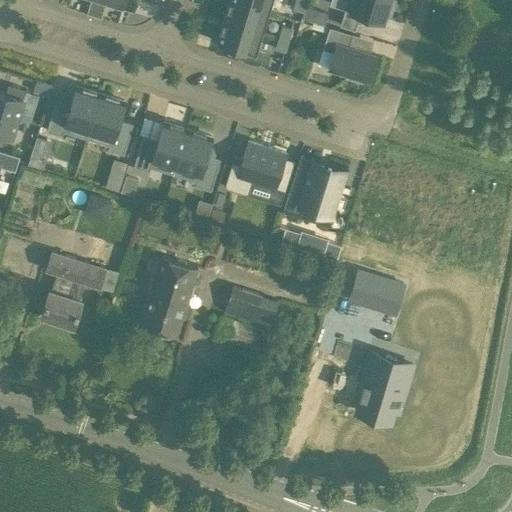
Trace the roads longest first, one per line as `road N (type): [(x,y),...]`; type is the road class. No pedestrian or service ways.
road 1 (tertiary): [(314,511),(0,401)]
road 2 (residential): [(149,81),(349,142),(359,112)]
road 3 (residential): [(359,112),(159,49)]
road 4 (residential): [(0,35),(149,81)]
road 5 (residential): [(159,49),(18,4)]
road 6 (residential): [(423,0),(391,110),(359,112)]
